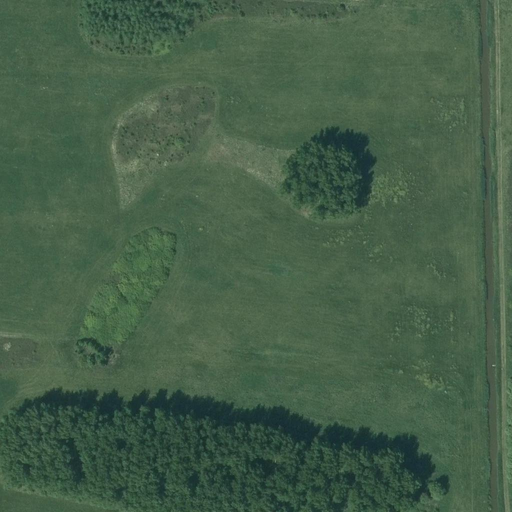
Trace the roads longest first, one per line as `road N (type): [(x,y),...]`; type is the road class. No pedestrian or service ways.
road 1 (track): [(506,511),(495,0)]
road 2 (track): [(316,0),(467,9)]
